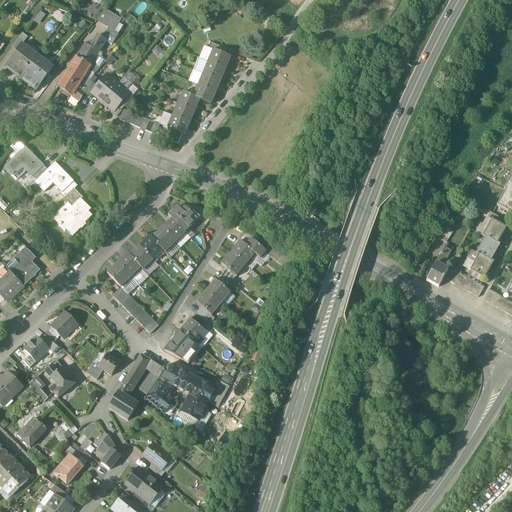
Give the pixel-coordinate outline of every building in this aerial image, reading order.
[(187,0),(178,0),(176,2),(181,9),(190,4),(187,0)] [(108,29),(105,35),(115,41),(119,35),(114,32),(122,21),(106,11),(97,22),(108,29)] [(131,26),(136,20),(128,13),(123,19),(131,26)] [(22,34),(13,46),(17,50),(21,45),(22,45),(28,38),(22,34)] [(90,49),(98,54),(106,42),(112,46),(115,41),(105,35),(102,39),(98,36),(90,49)] [(22,45),(21,45),(17,50),(5,67),(20,79),(21,79),(35,59),(36,59),(27,52),(28,50),(22,45)] [(85,46),(71,68),(84,77),(96,57),(98,54),(90,49),(85,46)] [(231,59),(213,51),(208,63),(226,71),(231,59)] [(96,57),(84,77),(90,81),(93,77),(105,63),(96,57)] [(44,66),(35,59),(21,79),(37,91),(49,74),(53,69),(46,64),(44,66)] [(314,59),(309,66),(318,73),(324,67),(314,59)] [(226,71),(208,63),(203,75),(221,82),(226,71)] [(62,68),(56,64),(53,69),(49,74),(54,78),(62,68)] [(84,77),(71,68),(59,88),(72,96),(77,89),(80,83),(84,77)] [(221,82),(203,75),(199,87),(216,94),(221,82)] [(90,81),(84,77),(80,83),(89,89),(93,84),(90,81)] [(99,88),(93,95),(103,103),(118,85),(108,77),(99,88)] [(131,85),(124,78),(118,85),(126,92),(131,85)] [(99,88),(93,84),(89,89),(85,95),(91,99),(93,95),(99,88)] [(118,85),(103,103),(113,112),(122,101),(128,94),(126,92),(118,85)] [(131,85),(126,92),(128,94),(122,101),(127,105),(139,91),(131,85)] [(216,94),(199,87),(194,98),(200,101),(211,106),(216,94)] [(83,93),(77,89),(72,96),(78,101),(83,93)] [(194,98),(183,94),(177,105),(195,113),(200,101),(194,98)] [(195,113),(177,105),(172,117),(190,124),(195,113)] [(128,113),(123,111),(119,121),(124,123),(128,113)] [(134,115),(128,113),(124,123),(129,125),(134,115)] [(139,117),(134,115),(129,125),(135,127),(139,117)] [(144,119),(139,117),(135,127),(140,129),(144,119)] [(190,124),(172,117),(167,129),(172,131),(182,135),(185,136),(190,124)] [(149,122),(144,119),(140,129),(145,132),(149,122)] [(154,124),(149,122),(145,132),(150,134),(154,124)] [(160,126),(154,124),(150,134),(156,136),(160,126)] [(182,135),(172,131),(168,141),(178,145),(182,135)] [(43,166),(25,148),(5,168),(12,175),(21,166),(32,177),(43,166)] [(36,182),(35,183),(42,191),(51,182),(62,193),(73,182),(55,163),(47,171),(36,182)] [(47,171),(43,166),(32,177),(36,182),(47,171)] [(77,186),(73,182),(62,193),(66,197),(74,189),(77,186)] [(82,198),(74,189),(66,197),(65,198),(74,207),(81,200),(82,198)] [(511,194),(506,191),(497,207),(511,215),(511,194)] [(81,200),(74,207),(65,198),(62,201),(66,205),(52,219),(59,226),(58,226),(59,227),(60,227),(65,232),(66,231),(72,237),(81,229),(80,228),(92,217),(88,213),(91,210),(81,200)] [(190,204),(182,212),(177,208),(168,216),(172,220),(184,233),(198,220),(190,211),(195,207),(190,204)] [(207,211),(195,207),(190,211),(198,220),(207,211)] [(172,220),(162,230),(175,244),(185,234),(184,233),(172,220)] [(493,222),(489,229),(487,228),(483,237),(487,239),(497,245),(506,229),(493,222)] [(437,237),(442,240),(448,230),(444,227),(437,237)] [(162,230),(152,240),(163,251),(165,254),(175,244),(162,230)] [(453,233),(448,230),(442,240),(447,243),(453,233)] [(152,240),(150,238),(140,247),(153,261),(163,251),(152,240)] [(261,248),(255,255),(260,260),(265,254),(288,268),(294,258),(260,239),(256,244),(261,248)] [(487,239),(483,246),(481,245),(476,254),(481,256),(491,262),(500,246),(497,245),(487,239)] [(246,247),(255,255),(261,248),(256,244),(251,240),(246,247)] [(246,247),(240,242),(230,254),(246,266),(255,255),(246,247)] [(140,247),(130,257),(141,269),(143,271),(153,261),(140,247)] [(35,259),(25,248),(23,249),(24,250),(5,268),(5,269),(23,287),(39,272),(31,263),(35,259)] [(445,249),(427,281),(439,288),(443,279),(448,271),(440,267),(441,264),(442,264),(445,264),(451,252),(445,249)] [(246,266),(230,254),(221,265),(226,269),(235,277),(236,278),(246,266)] [(130,257),(127,255),(117,265),(138,286),(148,277),(143,271),(141,269),(130,257)] [(481,256),(477,263),(475,262),(470,271),(485,280),(494,264),(491,262),(481,256)] [(138,286),(117,265),(107,274),(121,288),(128,296),(138,286)] [(251,271),(246,266),(236,278),(235,277),(233,280),(240,285),(251,271)] [(23,287),(5,269),(0,273),(0,295),(7,303),(23,287)] [(235,277),(226,269),(221,275),(230,283),(233,280),(235,277)] [(455,272),(449,269),(448,271),(443,279),(449,282),(455,272)] [(455,272),(449,282),(455,285),(461,275),(455,272)] [(230,283),(221,275),(216,281),(225,289),(228,285),(228,286),(230,283)] [(467,278),(461,275),(455,285),(461,289),(467,278)] [(472,281),(467,278),(461,289),(466,292),(472,281)] [(216,281),(215,281),(206,293),(220,305),(230,293),(225,289),(216,281)] [(478,285),(472,281),(466,292),(472,295),(478,285)] [(478,285),(472,295),(478,298),(484,288),(478,285)] [(121,288),(112,297),(121,306),(130,297),(128,296),(121,288)] [(489,304),(495,294),(489,291),(484,301),(489,304)] [(220,305),(206,293),(196,304),(201,308),(211,316),(211,317),(220,305)] [(494,307),(500,297),(495,294),(489,304),(494,307)] [(130,297),(121,306),(126,310),(134,302),(130,297)] [(499,310),(505,300),(500,297),(494,307),(499,310)] [(504,313),(510,303),(505,300),(499,310),(504,313)] [(134,302),(126,310),(130,315),(139,306),(134,302)] [(144,311),(139,306),(130,315),(135,320),(144,311)] [(211,316),(201,308),(196,315),(206,323),(211,316)] [(144,311),(135,320),(140,325),(148,316),(144,311)] [(65,313),(51,327),(63,340),(78,326),(65,313)] [(206,323),(196,315),(191,321),(200,329),(206,323)] [(148,316),(140,325),(145,330),(153,321),(148,316)] [(191,321),(190,320),(181,332),(196,344),(205,333),(200,329),(191,321)] [(153,321),(145,330),(150,335),(158,327),(153,321)] [(79,326),(63,341),(66,345),(82,330),(79,326)] [(57,339),(49,331),(45,336),(53,344),(57,339)] [(196,344),(181,332),(171,343),(172,344),(186,356),(187,355),(196,344)] [(45,336),(40,341),(49,350),(52,354),(58,348),(45,336)] [(40,341),(37,338),(24,351),(36,363),(49,350),(40,341)] [(186,356),(172,344),(165,352),(188,365),(192,360),(187,355),(186,356)] [(120,363),(107,354),(104,359),(101,357),(95,367),(103,371),(111,377),(120,363)] [(165,370),(141,355),(136,363),(154,374),(160,378),(160,377),(165,370)] [(62,368),(57,362),(52,366),(53,367),(57,372),(62,368)] [(95,367),(92,365),(86,374),(97,381),(103,371),(95,367)] [(198,382),(168,366),(161,378),(174,387),(190,396),(198,382)] [(62,368),(57,372),(53,367),(46,373),(55,385),(58,388),(54,393),(58,398),(75,384),(62,368)] [(134,367),(107,408),(128,421),(138,404),(126,396),(142,372),(134,367)] [(8,373),(0,380),(0,381),(9,390),(17,382),(8,373)] [(154,374),(142,391),(148,396),(152,390),(160,378),(154,374)] [(224,375),(221,380),(228,383),(231,378),(224,375)] [(41,383),(37,377),(33,381),(38,387),(41,384),(41,383)] [(167,396),(174,387),(161,378),(160,377),(160,378),(152,390),(153,390),(146,400),(164,414),(174,401),(167,396)] [(229,388),(217,380),(212,389),(215,391),(215,392),(224,397),(229,388)] [(9,390),(0,381),(0,382),(0,402),(3,402),(8,398),(9,399),(13,398),(14,397),(15,394),(22,388),(17,382),(9,390)] [(38,387),(33,381),(30,384),(35,390),(38,387)] [(212,389),(198,382),(190,396),(194,397),(195,396),(209,403),(215,392),(215,391),(212,389)] [(55,385),(50,390),(53,393),(54,393),(58,388),(55,385)] [(48,399),(42,391),(41,392),(39,394),(45,401),(48,399)] [(224,397),(215,392),(209,403),(218,408),(224,397)] [(209,403),(195,396),(194,397),(190,396),(181,412),(198,421),(209,403)] [(46,430),(34,419),(18,437),(29,448),(46,430)] [(107,436),(98,449),(107,456),(112,450),(115,453),(117,451),(107,436)] [(88,440),(80,449),(84,452),(91,443),(88,440)] [(77,463),(82,458),(76,453),(66,445),(61,451),(70,459),(71,457),(77,463)] [(170,459),(153,445),(145,455),(150,459),(149,461),(153,464),(160,470),(161,470),(170,459)] [(84,452),(80,449),(76,453),(82,458),(87,463),(91,458),(84,452)] [(107,456),(101,464),(99,463),(97,465),(103,469),(105,466),(110,470),(119,457),(120,457),(119,456),(115,453),(112,450),(107,456)] [(4,454),(0,457),(0,474),(12,463),(4,454)] [(70,459),(53,477),(66,487),(83,467),(77,463),(71,457),(70,459)] [(12,463),(0,474),(0,484),(3,488),(20,472),(12,463)] [(161,470),(160,470),(153,464),(149,469),(158,476),(161,478),(165,473),(161,470)] [(154,481),(139,469),(126,485),(136,493),(145,501),(148,503),(155,508),(166,495),(159,490),(161,487),(154,481)] [(20,472),(3,488),(12,497),(26,483),(26,482),(29,480),(20,472)] [(161,478),(158,476),(154,481),(161,487),(159,490),(166,495),(172,487),(161,478)] [(67,495),(55,487),(50,493),(56,496),(62,501),(67,495)] [(145,501),(136,493),(132,498),(136,501),(141,506),(145,501)] [(62,501),(56,496),(47,508),(52,511),(70,511),(73,509),(62,501)] [(139,511),(132,506),(123,499),(119,503),(118,502),(112,511),(113,511),(139,511)] [(149,511),(141,506),(136,501),(132,506),(139,511),(149,511)]
